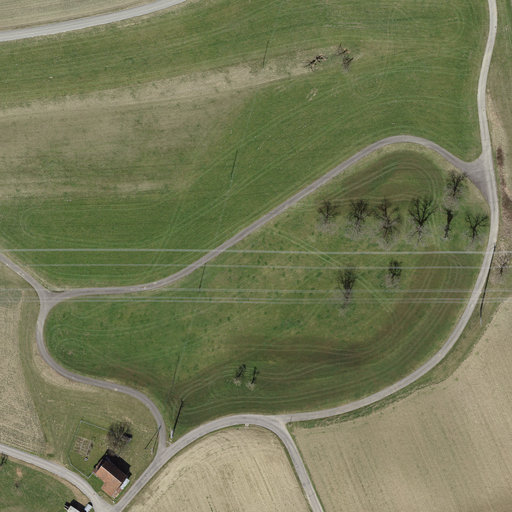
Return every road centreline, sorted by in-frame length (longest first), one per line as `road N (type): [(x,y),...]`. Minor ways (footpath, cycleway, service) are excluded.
road 1 (track): [(277,425),(338,412),(397,387),(435,358),(471,309),(495,235),(481,89),(492,0)]
road 2 (track): [(50,298),(172,278),(392,138),(423,139),(492,188)]
road 3 (track): [(0,254),(50,298),(38,333),(45,356),(61,370),(143,393),(163,422),(163,455)]
road 4 (unclassified): [(110,511),(184,439),(248,417),(284,431),(318,511)]
road 5 (track): [(0,36),(168,0)]
road 6 (track): [(0,445),(65,468),(105,511)]
